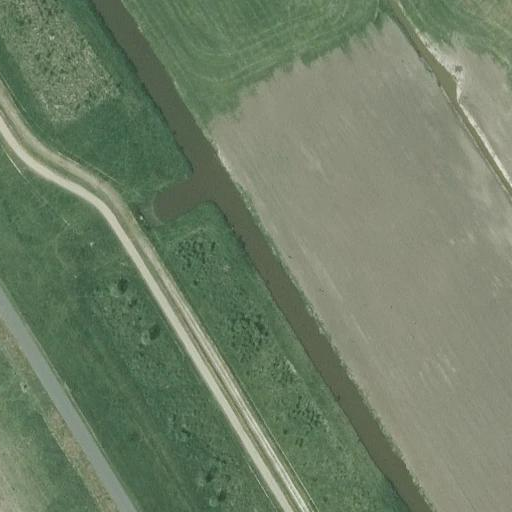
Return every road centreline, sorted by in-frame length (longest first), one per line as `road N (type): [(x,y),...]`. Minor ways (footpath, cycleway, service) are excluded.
road 1 (track): [(0,94),(37,148),(111,194),(302,511)]
road 2 (unknown): [(0,129),(31,166),(106,215),(285,511)]
